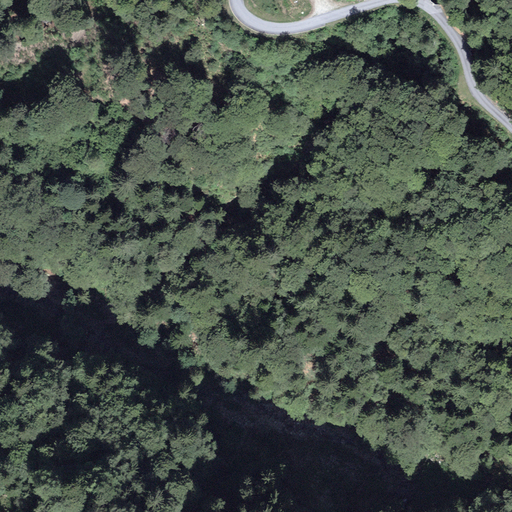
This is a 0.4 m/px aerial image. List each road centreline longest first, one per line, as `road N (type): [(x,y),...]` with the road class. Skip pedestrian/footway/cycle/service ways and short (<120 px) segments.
road 1 (unclassified): [(389,0),(277,27),(249,20),(236,0)]
road 2 (unclassified): [(511,128),(473,87),(454,36),(415,0)]
